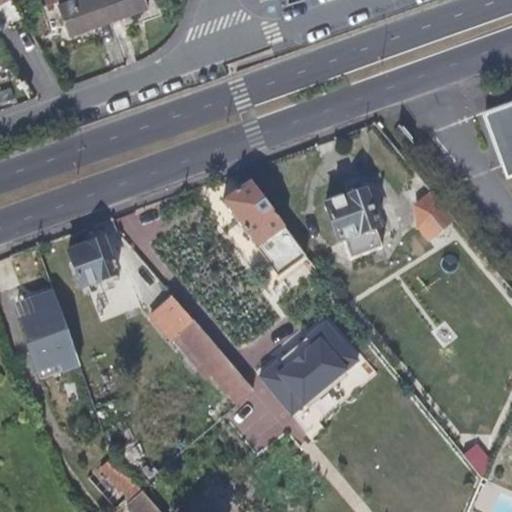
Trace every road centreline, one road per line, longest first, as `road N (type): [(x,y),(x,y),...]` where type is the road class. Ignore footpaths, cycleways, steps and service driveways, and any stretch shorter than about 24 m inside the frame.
road 1 (primary): [(0,229),(511,47)]
road 2 (primary): [(494,0),(0,177)]
road 3 (residential): [(0,129),(208,53)]
road 4 (residential): [(208,53),(364,0)]
